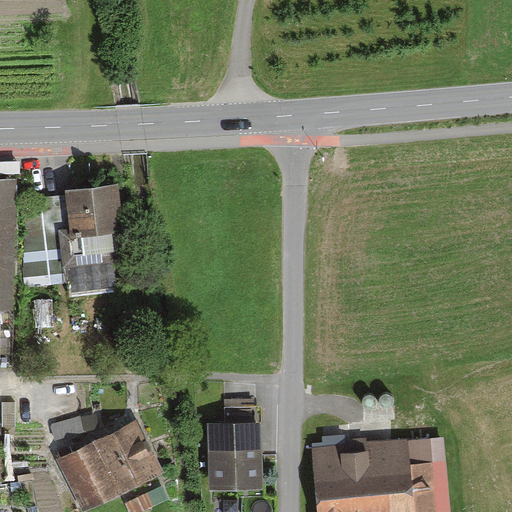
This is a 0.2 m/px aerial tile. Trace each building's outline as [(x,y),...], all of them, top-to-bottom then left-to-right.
[(13,180),(0,179),(0,310),(10,311),(13,180)] [(116,189),(69,193),(72,231),(62,231),(67,296),(116,292),(111,231),(120,230),(116,189)] [(136,422),(59,462),(85,511),(87,511),(163,473),(136,422)] [(261,424),(211,424),(211,489),(261,489),(261,424)] [(406,443),(314,449),(318,511),(431,511),(428,467),(408,468),(406,443)]
